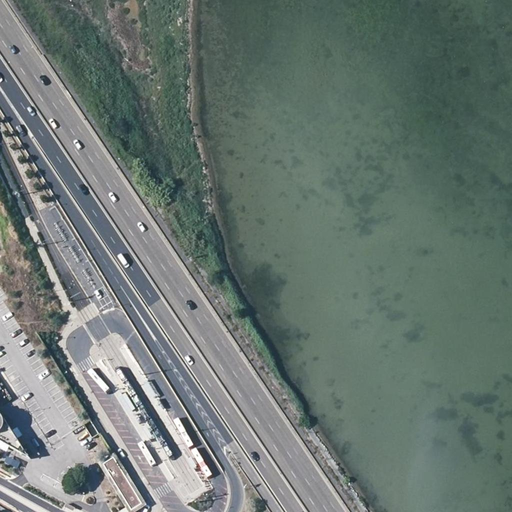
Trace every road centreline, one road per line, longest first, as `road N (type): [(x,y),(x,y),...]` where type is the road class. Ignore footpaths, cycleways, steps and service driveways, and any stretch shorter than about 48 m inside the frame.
road 1 (trunk): [(327,511),(0,20)]
road 2 (trunk): [(0,74),(294,511)]
road 3 (primary): [(102,253),(279,511)]
road 4 (primary): [(102,253),(234,476),(234,511)]
road 5 (primary): [(0,93),(102,253)]
